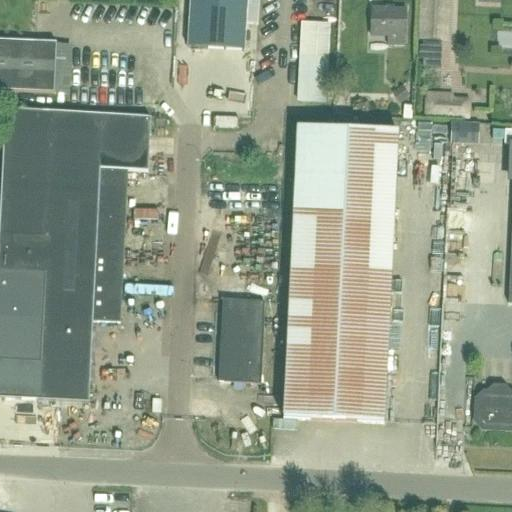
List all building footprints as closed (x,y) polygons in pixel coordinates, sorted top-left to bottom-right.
[(190,0),(187,50),(244,54),(246,0),(190,0)] [(417,0),(416,44),(447,45),(449,0),(417,0)] [(370,8),(370,37),(387,37),(387,46),(406,46),(407,8),(370,8)] [(299,23),(299,103),(328,104),(329,24),(299,23)] [(0,44),(0,93),(54,96),(56,47),(0,44)] [(417,47),(416,63),(420,63),(419,69),(438,70),(439,49),(417,47)] [(392,54),(392,50),(354,48),(352,83),(406,85),(407,55),(392,54)] [(469,122),(469,100),(452,100),(452,95),(430,94),(430,119),(437,119),(437,122),(469,122)] [(147,174),(149,128),(149,122),(5,115),(0,221),(0,402),(30,404),(89,407),(93,325),(120,327),(122,288),(117,287),(122,192),(126,192),(127,173),(147,174)] [(477,148),(478,126),(450,125),(449,147),(477,148)] [(384,428),(397,136),(297,131),(283,423),(384,428)] [(261,387),(265,305),(224,304),(220,386),(261,387)] [(511,400),(509,400),(503,393),(494,393),(488,399),(485,399),(478,405),(477,425),(483,431),(511,432),(511,431),(511,400)]
